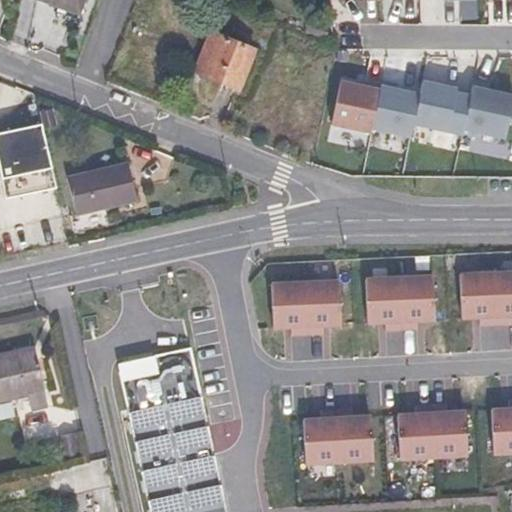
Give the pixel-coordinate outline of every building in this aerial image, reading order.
[(42,0),(78,13),(82,0),(42,0)] [(308,20),(305,31),(326,39),(329,27),(308,20)] [(207,61),(201,75),(238,90),(254,50),(210,32),(199,58),(207,61)] [(194,72),(201,75),(207,61),(199,58),(194,72)] [(453,130),(459,84),(423,80),(422,89),(338,79),(333,126),(413,136),(414,125),(453,130)] [(508,140),(511,120),(511,91),(474,83),(463,130),(508,140)] [(40,124),(0,133),(0,167),(7,198),(54,187),(40,124)] [(66,178),(75,215),(136,200),(127,164),(66,178)] [(511,270),(493,272),(495,324),(511,324),(511,315),(511,270)] [(493,272),(460,273),(462,317),(479,316),(480,325),(495,324),(493,272)] [(399,276),(401,329),(417,328),(416,320),(434,319),(433,275),(399,276)] [(399,276),(365,277),(367,322),(385,321),(385,329),(401,329),(399,276)] [(304,280),(306,333),(322,332),(322,324),(340,323),(338,279),(304,280)] [(290,333),(306,333),(304,280),(270,282),(272,326),(290,325),(290,333)] [(224,511),(187,345),(115,361),(147,511),(224,511)] [(0,400),(44,391),(35,348),(0,355),(0,400)] [(10,400),(0,403),(0,417),(14,414),(10,400)] [(493,454),(511,452),(511,400),(508,400),(508,409),(491,409),(493,454)] [(429,404),(432,457),(466,455),(464,411),(446,411),(445,403),(429,404)] [(398,459),(432,457),(429,404),(414,405),(414,413),(396,414),(398,459)] [(335,409),(337,461),(371,459),(369,415),(351,416),(351,408),(335,409)] [(304,463),(337,461),(335,409),(319,410),(319,418),(301,419),(304,463)] [(65,457),(78,454),(74,434),(61,436),(65,457)] [(62,496),(112,484),(105,458),(56,470),(62,496)]
